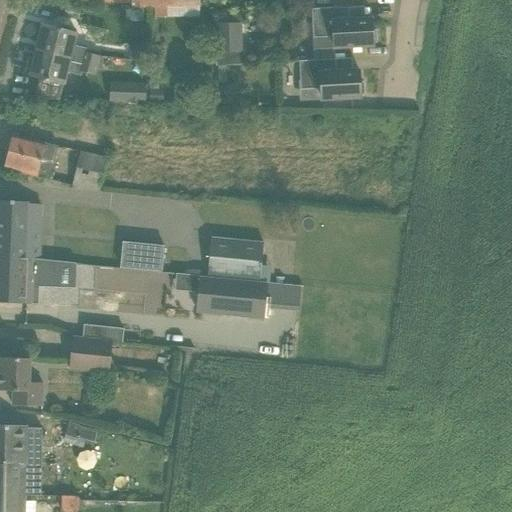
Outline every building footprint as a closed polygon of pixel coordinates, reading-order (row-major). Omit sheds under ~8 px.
[(101,0),(101,4),(133,4),(133,8),(155,8),(166,7),(200,7),(199,0),(101,0)] [(328,9),(311,9),(312,31),(312,39),(324,38),(333,37),(334,48),(373,46),(373,44),(377,44),(376,31),(372,31),(371,19),(364,19),(348,20),(348,8),(328,9)] [(242,52),(240,14),(214,15),(216,53),(242,52)] [(37,51),(97,66),(99,57),(86,54),(87,49),(72,45),(75,33),(43,25),(37,51)] [(150,45),(131,43),(129,60),(148,62),(150,45)] [(97,66),(37,51),(30,77),(39,79),(34,99),(59,100),(66,72),(81,76),(81,73),(95,76),(97,66)] [(314,60),(299,61),(300,83),(300,90),(311,90),(311,89),(320,89),(321,100),(360,98),(360,96),(364,95),(364,83),(359,83),(359,71),(352,71),(336,72),(335,59),(334,59),(315,60),(314,60)] [(235,86),(220,86),(220,104),(235,104),(235,86)] [(164,90),(149,90),(149,96),(149,104),(156,104),(164,104),(164,90)] [(128,93),(127,103),(145,104),(146,96),(146,94),(128,93)] [(3,169),(50,181),(58,147),(12,136),(3,169)] [(73,186),(99,189),(107,159),(81,153),(73,186)] [(28,203),(0,201),(0,256),(26,259),(27,233),(27,228),(39,228),(40,205),(28,205),(28,203)] [(208,273),(256,277),(260,242),(211,238),(208,273)] [(161,272),(164,247),(122,242),(119,267),(161,272)] [(0,256),(0,302),(37,304),(39,277),(39,260),(26,259),(0,256)] [(199,277),(196,313),(264,320),(267,283),(199,277)] [(105,327),(103,340),(122,342),(124,329),(105,327)] [(69,369),(109,373),(112,342),(72,338),(69,369)] [(12,406),(41,406),(42,383),(28,383),(29,359),(0,358),(0,390),(12,391),(12,406)] [(0,425),(0,498),(24,499),(24,496),(39,496),(40,475),(40,456),(41,428),(27,428),(27,426),(7,426),(0,425)] [(79,425),(75,437),(94,443),(98,432),(79,425)] [(78,497),(62,496),(62,509),(78,510),(78,497)] [(0,511),(23,511),(24,499),(0,498),(0,511)]
